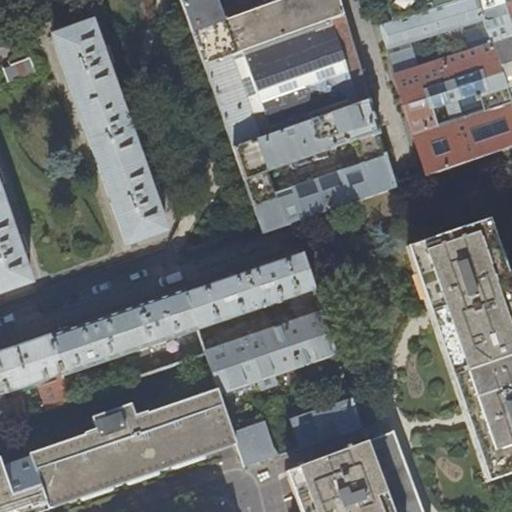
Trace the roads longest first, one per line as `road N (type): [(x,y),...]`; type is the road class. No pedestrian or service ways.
road 1 (unclassified): [(284,238),(0,335)]
road 2 (residential): [(410,182),(355,0)]
